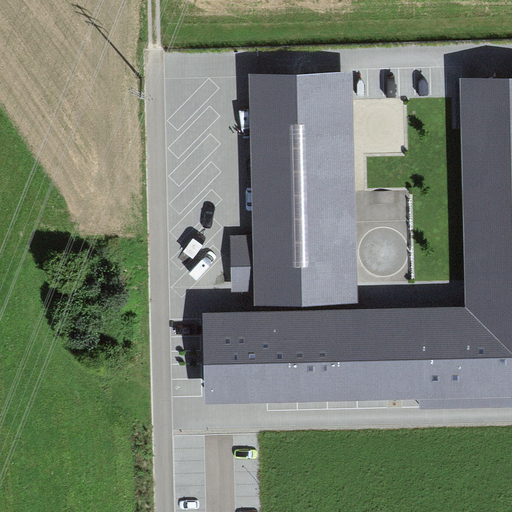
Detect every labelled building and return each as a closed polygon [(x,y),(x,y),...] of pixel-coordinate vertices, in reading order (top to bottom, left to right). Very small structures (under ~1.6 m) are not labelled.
[(353,69),(251,72),(255,234),(256,290),(301,289),(359,287),(353,69)] [(511,286),(511,77),(459,78),(460,97),(464,278),(465,288),(501,287),(511,286)] [(233,290),(256,290),(255,234),(231,235),(233,290)] [(511,286),(501,287),(465,288),(465,306),(502,305),(511,304),(511,286)] [(359,294),(359,287),(301,289),(256,290),(255,297),(255,311),(359,309),(359,294)] [(255,311),(204,313),(204,350),(205,396),(205,405),(420,399),(511,397),(511,304),(502,305),(465,306),(359,309),(255,311)] [(511,397),(420,399),(420,409),(511,408),(511,397)]
